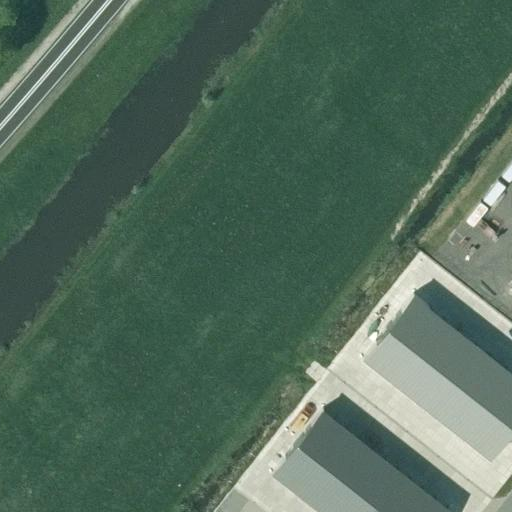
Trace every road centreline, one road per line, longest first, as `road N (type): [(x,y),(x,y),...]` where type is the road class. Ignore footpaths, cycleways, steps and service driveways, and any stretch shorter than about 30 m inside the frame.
road 1 (unclassified): [(490,511),(313,373)]
road 2 (trunk): [(0,122),(107,0)]
